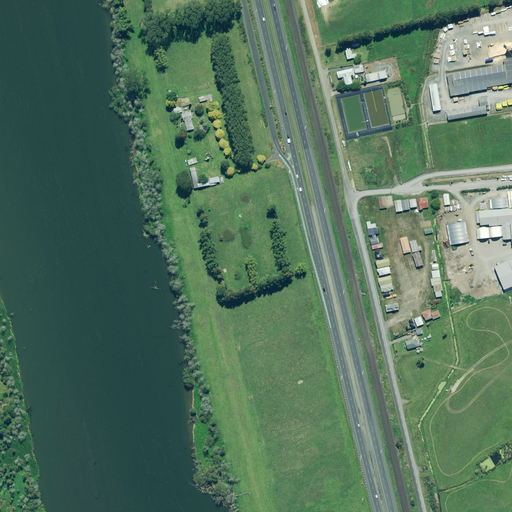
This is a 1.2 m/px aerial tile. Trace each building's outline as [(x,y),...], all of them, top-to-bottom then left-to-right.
[(352,55),(351,48),(347,49),(348,50),(346,51),(348,59),(355,58),(355,59),(357,59),(356,54),(352,55)] [(502,63),(505,83),(511,81),(511,54),(501,56),(502,63)] [(502,63),(446,73),(450,95),(484,89),(484,87),(505,83),(502,63)] [(363,64),(354,66),(355,73),(364,72),(363,64)] [(354,75),(352,69),(337,72),(339,78),(344,77),(346,85),(353,84),(351,75),(354,75)] [(387,78),(386,71),(366,75),(367,82),(387,78)] [(435,83),(427,84),(431,110),(439,109),(435,83)] [(484,105),(445,111),(446,120),(485,114),(484,105)] [(194,129),(190,111),(187,112),(182,113),(184,121),(185,120),(187,131),(194,129)] [(203,182),(202,181),(199,181),(196,167),(190,168),(194,188),(199,188),(204,187),(210,185),(210,186),(216,185),(215,183),(220,182),(219,177),(209,179),(210,181),(203,182)] [(428,208),(427,198),(418,199),(420,210),(423,210),(423,208),(428,208)] [(511,207),(507,208),(478,210),(479,225),(511,222),(511,207)] [(409,210),(406,210),(407,212),(403,212),(403,215),(402,216),(402,213),(399,213),(399,216),(397,216),(397,220),(407,219),(411,219),(410,214),(409,214),(409,210)] [(413,231),(408,221),(404,223),(404,224),(400,226),(403,233),(409,230),(410,232),(413,231)] [(412,250),(410,240),(401,242),(403,251),(412,250)] [(384,258),(381,246),(373,248),(375,255),(376,255),(377,260),(384,258)] [(415,256),(414,251),(402,253),(405,267),(412,266),(410,257),(415,256)] [(420,260),(419,256),(412,258),(414,266),(421,265),(421,260),(420,260)] [(511,258),(491,267),(501,291),(511,286),(511,258)] [(391,273),(389,267),(377,269),(378,273),(379,273),(380,276),(391,273)] [(419,276),(418,269),(408,271),(409,278),(419,276)] [(390,282),(388,276),(379,278),(381,284),(390,282)] [(390,291),(389,284),(381,286),(383,293),(390,291)] [(417,289),(409,290),(410,297),(420,296),(420,292),(418,292),(417,289)] [(415,298),(408,298),(408,305),(421,305),(421,299),(420,299),(421,297),(416,297),(415,298)] [(398,305),(397,299),(386,301),(387,308),(398,305)] [(443,304),(431,301),(429,308),(434,310),(434,309),(441,311),(443,304)] [(438,315),(428,309),(427,312),(428,313),(427,314),(426,313),(423,317),(430,321),(433,317),(436,319),(438,315)] [(409,331),(405,322),(401,324),(402,326),(391,330),(394,337),(409,331)] [(418,344),(416,338),(406,341),(408,350),(421,346),(421,343),(418,344)]
